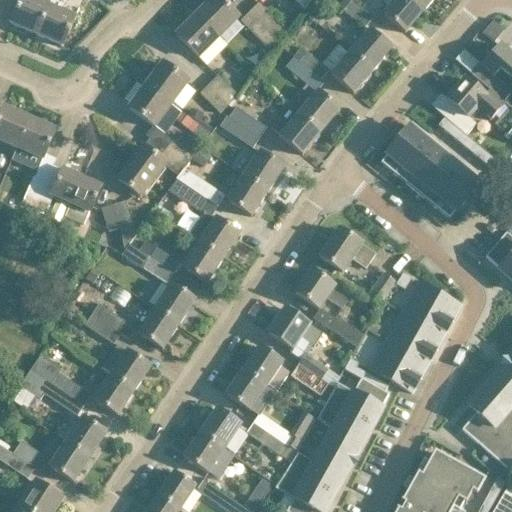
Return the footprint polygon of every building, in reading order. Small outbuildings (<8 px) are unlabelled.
[(21,0),(10,25),(36,37),(51,0),(36,0),(36,3),(29,0),(21,0)] [(74,19),(60,13),(65,1),(62,0),(51,0),(36,37),(62,48),(74,19)] [(238,19),(230,11),(218,0),(212,0),(196,17),(218,39),(238,19)] [(382,0),(386,9),(389,11),(384,17),(389,22),(405,35),(422,14),(406,0),(382,0)] [(406,0),(422,14),(434,0),(406,0)] [(351,3),(343,12),(364,30),(372,21),(351,3)] [(258,5),(249,14),(278,42),(286,34),(258,5)] [(240,23),(249,32),(268,51),(278,42),(249,14),(240,23)] [(176,37),(198,60),(207,68),(226,48),(218,39),(196,17),(176,37)] [(494,44),(504,32),(493,23),(483,35),(494,44)] [(369,32),(348,56),(370,75),(391,51),(369,32)] [(478,64),(469,75),(490,92),(489,94),(503,105),(511,94),(511,58),(499,47),(481,67),(478,64)] [(297,64),(321,83),(328,73),(300,49),(292,59),(298,64),(297,64)] [(353,96),(370,75),(348,56),(331,77),(353,96)] [(145,88),(171,107),(188,84),(162,65),(145,88)] [(209,88),(228,107),(237,97),(218,78),(209,88)] [(476,110),(491,122),(504,107),(503,105),(489,94),(485,98),(464,81),(447,102),(468,120),(476,110)] [(128,110),(154,129),(171,107),(145,88),(128,110)] [(201,96),(220,115),(228,107),(209,88),(201,96)] [(289,107),(287,110),(319,136),(339,111),(316,93),(298,115),(289,107)] [(511,94),(503,105),(504,107),(511,113),(511,94)] [(0,116),(0,142),(16,150),(29,121),(3,109),(0,116)] [(224,120),(256,142),(265,129),(235,109),(228,119),(225,118),(224,120)] [(211,137),(214,133),(200,123),(203,115),(190,110),(187,118),(193,122),(192,123),(198,127),(211,137)] [(279,139),(286,144),(302,157),(319,136),(287,110),(270,130),(280,138),(279,139)] [(446,121),(464,136),(466,137),(473,129),(453,112),(446,121)] [(178,113),(174,117),(178,119),(175,122),(192,135),(198,127),(192,123),(178,113)] [(511,119),(502,126),(509,139),(511,136),(511,119)] [(251,150),(256,142),(224,120),(218,128),(251,150)] [(29,121),(16,150),(12,160),(37,171),(38,172),(55,132),(29,121)] [(453,129),(444,121),(438,128),(448,136),(453,129)] [(387,157),(380,165),(449,221),(455,213),(456,214),(478,187),(408,129),(386,156),(387,157)] [(453,129),(448,136),(457,143),(463,137),(453,129)] [(176,136),(172,142),(187,153),(193,157),(197,152),(176,136)] [(463,137),(457,143),(467,151),(472,144),(463,137)] [(167,154),(186,168),(193,158),(193,157),(187,153),(172,142),(171,141),(164,152),(167,154)] [(472,144),(467,151),(476,159),(482,152),(472,144)] [(183,171),(186,168),(167,154),(161,162),(143,149),(130,166),(153,183),(164,168),(178,178),(183,171)] [(211,157),(200,150),(192,162),(203,169),(211,157)] [(482,152),(476,159),(486,167),(492,160),(482,152)] [(259,153),(241,178),(266,195),(284,169),(259,153)] [(501,168),(492,160),(486,167),(496,175),(501,168)] [(496,175),(490,181),(511,200),(511,165),(507,161),(501,168),(496,175)] [(118,183),(134,195),(141,200),(153,183),(130,166),(118,183)] [(223,198),(183,171),(178,178),(176,181),(182,185),(217,208),(223,198)] [(46,184),(35,209),(47,214),(52,202),(68,209),(64,219),(65,219),(82,181),(62,172),(55,188),(46,184)] [(226,202),(234,207),(251,218),(266,195),(241,178),(226,202)] [(23,204),(35,209),(46,184),(34,179),(23,204)] [(83,227),(88,214),(89,214),(101,189),(82,181),(65,219),(83,227)] [(182,185),(175,195),(187,203),(204,214),(210,218),(217,208),(182,185)] [(114,208),(120,232),(124,253),(135,236),(132,228),(133,228),(126,204),(114,208)] [(109,235),(120,232),(114,208),(102,211),(109,235)] [(214,219),(213,221),(204,214),(189,237),(198,243),(197,245),(222,261),(239,236),(214,219)] [(338,231),(319,259),(335,270),(342,275),(350,263),(351,261),(365,271),(375,256),(338,231)] [(509,280),(511,282),(511,280),(511,239),(506,235),(485,259),(499,271),(498,271),(500,272),(502,270),(506,274),(504,276),(509,280)] [(144,241),(137,252),(149,260),(148,262),(171,277),(179,265),(144,241)] [(206,285),(222,261),(197,245),(181,268),(206,285)] [(142,270),(166,286),(171,277),(148,262),(142,270)] [(334,288),(327,283),(310,272),(294,295),(318,311),(325,301),(340,311),(348,300),(333,289),(334,288)] [(382,276),(371,292),(365,301),(378,310),(396,285),(382,276)] [(403,276),(395,286),(403,291),(410,280),(403,276)] [(171,286),(154,312),(178,328),(195,302),(171,286)] [(457,311),(459,308),(420,286),(405,311),(446,334),(446,333),(445,333),(450,325),(451,325),(451,324),(450,324),(452,321),(452,320),(453,318),(453,319),(454,317),(454,316),(457,311)] [(136,331),(98,306),(91,317),(120,336),(128,342),(136,331)] [(284,310),(267,335),(284,346),(291,351),(289,355),(300,362),(304,357),(311,347),(313,348),(321,335),(301,321),(284,310)] [(446,334),(405,311),(389,340),(430,362),(429,362),(434,353),(435,354),(435,353),(434,352),(436,349),(435,349),(437,347),(438,345),(441,340),(445,334),(446,334)] [(162,351),(178,328),(154,312),(138,335),(162,351)] [(113,347),(120,336),(91,317),(84,327),(113,347)] [(328,331),(355,349),(362,337),(336,319),(328,331)] [(372,325),(368,332),(375,336),(379,329),(372,325)] [(430,362),(389,340),(369,376),(355,369),(357,365),(350,360),(343,371),(361,381),(365,383),(384,394),(390,384),(410,395),(413,391),(413,392),(414,391),(413,390),(418,382),(418,383),(419,381),(418,381),(420,378),(419,378),(421,376),(422,374),(425,368),(425,369),(429,363),(430,362)] [(241,374),(265,390),(282,364),(259,348),(241,374)] [(109,379),(133,395),(150,369),(126,353),(109,379)] [(29,374),(83,409),(91,397),(58,375),(60,371),(40,357),(29,374)] [(300,362),(297,367),(320,382),(327,372),(306,358),(304,357),(300,362)] [(511,358),(508,363),(509,364),(503,370),(503,369),(491,383),(493,384),(485,394),(483,392),(478,397),(486,404),(477,415),(477,414),(462,432),(480,448),(510,474),(511,469),(511,358)] [(297,367),(290,378),(320,398),(328,387),(320,382),(297,367)] [(40,401),(43,396),(76,418),(83,409),(29,374),(20,388),(40,401)] [(259,415),(260,416),(274,396),(265,390),(241,374),(225,397),(249,413),(257,418),(259,415)] [(117,418),(133,395),(109,379),(93,402),(117,418)] [(287,511),(323,511),(388,396),(384,394),(365,383),(361,381),(353,394),(337,385),(317,422),(333,431),(314,465),(298,456),(275,491),(293,501),(287,511)] [(240,426),(233,422),(216,410),(199,436),(223,452),(240,426)] [(257,418),(252,426),(285,449),(292,438),(290,436),(260,416),(259,415),(257,418)] [(81,419),(64,444),(89,461),(90,459),(95,460),(100,452),(97,448),(106,435),(81,419)] [(246,435),(290,465),(296,456),(285,449),(252,426),(246,435)] [(207,475),(223,452),(199,436),(183,459),(207,475)] [(11,456),(33,471),(38,474),(47,462),(20,444),(12,456),(11,456)] [(89,461),(64,444),(48,468),(73,484),(82,471),(86,472),(92,464),(89,461)] [(0,447),(0,462),(26,480),(33,471),(11,456),(12,456),(0,447)] [(460,511),(464,505),(465,505),(471,494),(476,497),(484,482),(483,481),(456,466),(434,454),(421,477),(417,475),(402,502),(401,502),(400,503),(405,506),(401,511),(400,511),(396,510),(396,511),(397,511),(396,511),(460,511)] [(194,489),(190,486),(173,474),(158,498),(178,511),(194,489)] [(262,481),(244,507),(250,511),(255,511),(272,487),(262,481)] [(33,482),(17,506),(26,511),(54,511),(62,501),(33,482)] [(196,492),(225,511),(230,511),(236,504),(203,482),(196,492)] [(178,511),(158,498),(147,511),(178,511)]
